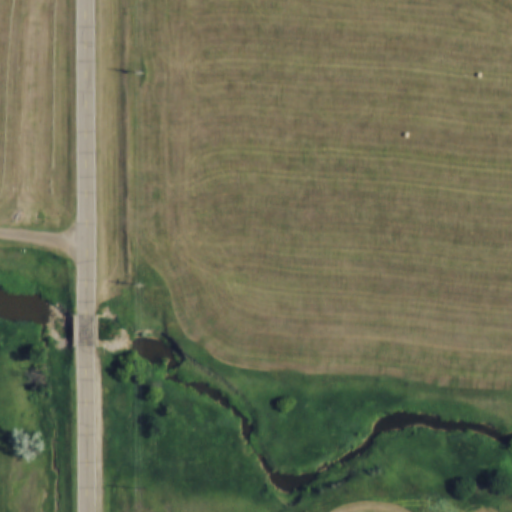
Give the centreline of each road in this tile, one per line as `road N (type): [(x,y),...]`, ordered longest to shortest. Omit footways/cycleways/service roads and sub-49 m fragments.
road 1 (tertiary): [(87,311),(87,0)]
road 2 (track): [(311,511),(332,498),(437,486),(458,490),(477,511)]
road 3 (tertiary): [(86,511),(87,342)]
